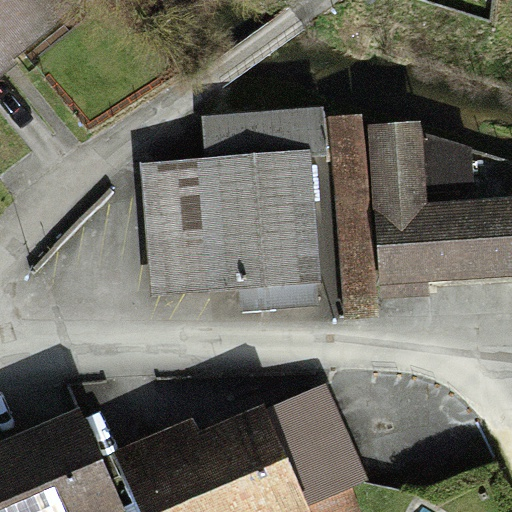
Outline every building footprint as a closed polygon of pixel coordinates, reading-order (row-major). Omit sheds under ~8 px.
[(43,0),(0,0),(0,73),(61,21),(43,0)] [(319,163),(325,294),(371,291),(363,135),(362,120),(316,121),(319,163)] [(197,128),(199,169),(319,163),(316,121),(197,128)] [(411,132),(363,135),(371,291),(511,283),(511,208),(415,213),(411,132)] [(199,169),(134,173),(141,303),(325,294),(319,163),(199,169)] [(315,397),(264,418),(302,511),(356,511),(361,510),(315,397)] [(126,511),(302,511),(264,418),(191,448),(185,433),(107,465),(126,511)] [(0,511),(96,511),(60,427),(0,452),(0,511)]
